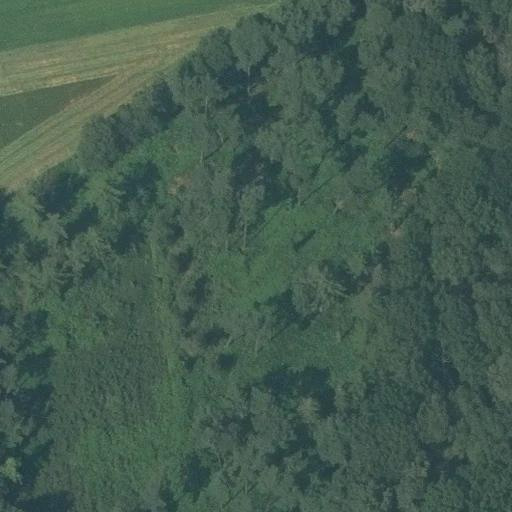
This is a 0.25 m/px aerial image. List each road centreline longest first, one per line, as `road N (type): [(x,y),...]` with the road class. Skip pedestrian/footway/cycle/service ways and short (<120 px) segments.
road 1 (track): [(360,511),(393,328),(411,273),(511,128)]
road 2 (track): [(375,0),(451,209)]
